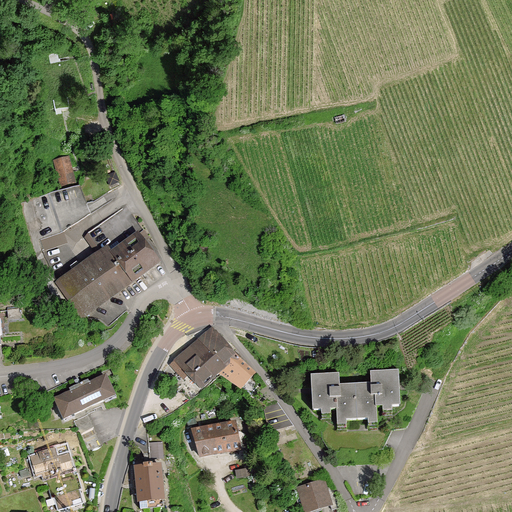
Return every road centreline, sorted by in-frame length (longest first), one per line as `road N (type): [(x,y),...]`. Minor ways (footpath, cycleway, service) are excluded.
road 1 (tertiary): [(212,314),(293,334),(364,336),(391,328),(511,252)]
road 2 (unclassified): [(194,316),(182,288),(141,305),(118,344),(64,366),(0,373)]
road 3 (residential): [(353,511),(264,376),(212,314)]
road 4 (tertiary): [(109,511),(141,391),(161,346),(194,316)]
